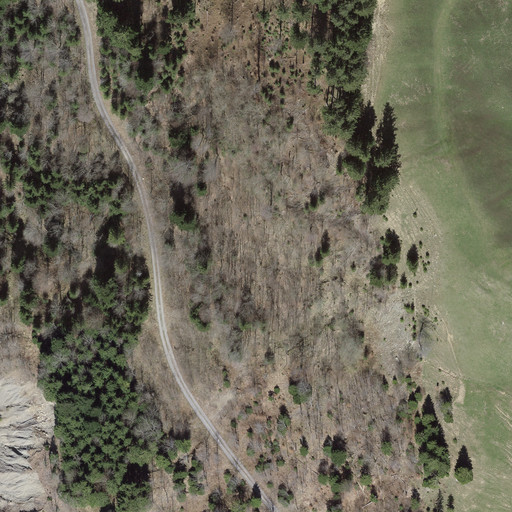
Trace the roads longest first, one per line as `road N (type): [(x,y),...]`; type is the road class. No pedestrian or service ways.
road 1 (track): [(276,511),(255,475),(185,395),(167,357),(147,207),(104,128),(74,0)]
road 2 (track): [(511,277),(461,188),(444,116),(439,40),(456,0)]
